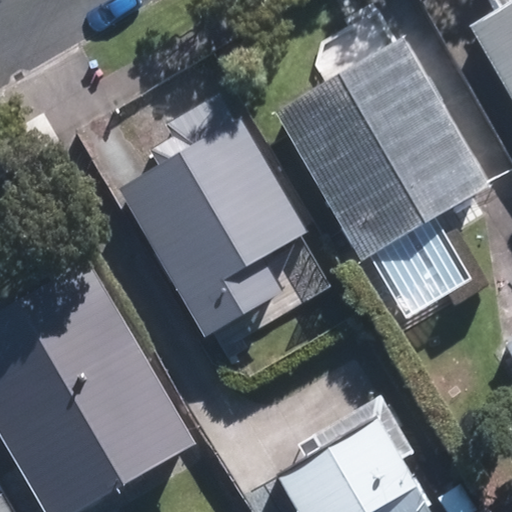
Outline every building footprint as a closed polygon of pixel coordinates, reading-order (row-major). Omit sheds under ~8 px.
[(464,27),(511,110),(511,0),(488,0),(494,10),(464,27)] [(483,187),(396,38),(269,111),(354,260),(483,187)] [(227,122),(211,94),(157,126),(164,138),(141,151),(150,167),(109,191),(177,306),(299,234),(231,119),(227,122)] [(0,300),(0,452),(34,511),(75,511),(185,448),(78,264),(40,286),(35,280),(0,300)] [(381,344),(361,309),(325,331),(345,365),(381,344)] [(511,337),(498,346),(511,369),(511,337)] [(419,511),(405,488),(409,486),(394,461),(406,454),(372,398),(295,444),(302,456),(264,479),(283,511),(419,511)]
